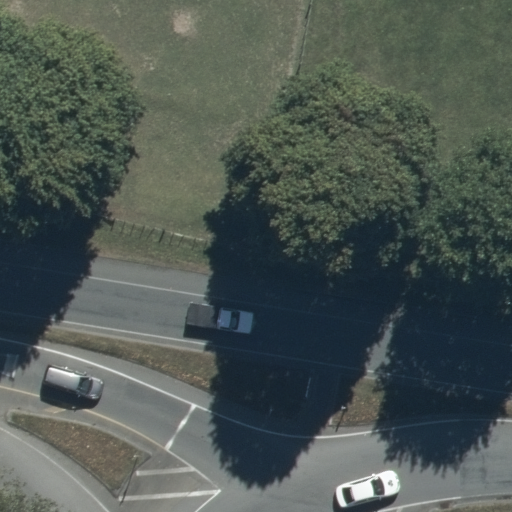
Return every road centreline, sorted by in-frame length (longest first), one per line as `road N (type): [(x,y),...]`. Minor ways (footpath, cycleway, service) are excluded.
road 1 (secondary): [(0,284),(511,366)]
road 2 (secondary): [(0,361),(80,382),(182,426),(284,500)]
road 3 (secondary): [(308,506),(357,478),(417,462),(511,456)]
